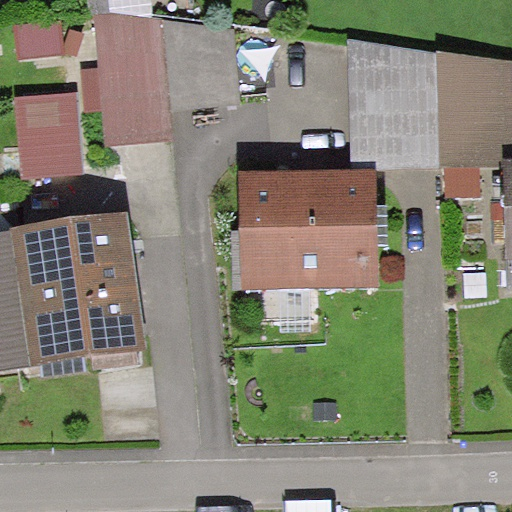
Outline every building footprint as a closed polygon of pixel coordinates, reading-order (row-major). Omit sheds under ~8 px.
[(124,0),(89,0),(94,59),(76,54),(83,104),(102,97),(98,133),(168,130),(159,11),(124,0)] [(61,12),(14,15),(16,44),(63,41),(61,12)] [(500,72),(361,54),(365,167),(499,159),(500,72)] [(64,67),(21,73),(34,174),(77,169),(64,67)] [(364,178),(244,183),(249,289),(369,284),(364,178)] [(128,183),(19,189),(29,352),(138,345),(128,183)]
